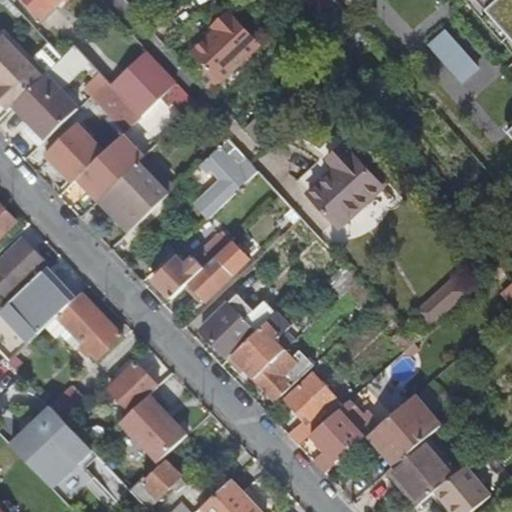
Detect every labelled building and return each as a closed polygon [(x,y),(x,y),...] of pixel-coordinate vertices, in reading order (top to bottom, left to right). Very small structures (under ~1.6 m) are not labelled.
[(64,0),(67,2),(69,0),(23,0),(32,9),(43,20),(63,0),(64,0)] [(511,0),(476,0),(511,40),(511,0)] [(43,20),(32,9),(26,14),(37,25),(43,20)] [(207,93),(258,46),(228,14),(211,29),(215,33),(191,55),(204,70),(195,78),(207,93)] [(445,31),(429,45),(449,67),(465,54),(445,31)] [(0,105),(7,113),(13,107),(39,82),(62,59),(48,45),(28,64),(3,38),(0,40),(0,105)] [(159,101),(150,91),(166,75),(146,53),(111,87),(140,119),(159,101)] [(465,54),(449,67),(463,83),(478,68),(465,54)] [(185,118),(196,108),(176,85),(166,75),(150,91),(159,101),(161,99),(168,107),(173,104),(185,118)] [(46,141),(71,117),(39,82),(13,107),(46,141)] [(125,135),(140,119),(111,87),(106,82),(90,98),(125,135)] [(248,130),(263,147),(280,132),(265,115),(248,130)] [(73,185),(103,155),(75,127),(45,155),(73,185)] [(209,218),(233,196),(231,194),(243,182),(245,184),(256,173),(245,161),(238,167),(235,164),(242,157),(226,140),(203,162),(211,169),(222,181),(196,206),(209,218)] [(114,187),(137,164),(142,159),(126,142),(97,169),(114,187)] [(338,230),(381,190),(342,147),(326,162),(334,171),(307,197),(338,230)] [(168,196),(174,191),(143,158),(142,159),(137,164),(168,196)] [(206,173),(211,169),(203,162),(199,166),(206,173)] [(114,187),(97,202),(112,217),(115,214),(131,232),(168,196),(137,164),(114,187)] [(0,240),(16,224),(0,206),(0,240)] [(284,216),(290,211),(287,206),(280,212),(284,216)] [(46,265),(23,241),(0,262),(0,271),(7,279),(0,285),(0,289),(10,300),(46,265)] [(156,270),(174,253),(163,241),(145,258),(156,270)] [(206,302),(249,260),(232,243),(222,253),(205,269),(189,285),(206,302)] [(205,269),(222,253),(214,245),(197,261),(205,269)] [(172,301),(189,285),(205,269),(197,261),(194,258),(186,266),(178,258),(153,282),(172,301)] [(339,299),(356,282),(342,267),(324,284),(339,299)] [(501,268),(490,277),(497,284),(508,274),(501,268)] [(38,335),(57,318),(72,302),(44,273),(10,305),(38,335)] [(430,302),(442,316),(467,294),(455,280),(430,302)] [(377,305),(356,282),(347,292),(359,304),(355,308),(364,317),(377,305)] [(511,285),(501,295),(511,307),(511,285)] [(97,360),(122,337),(82,294),(72,302),(57,318),(97,360)] [(232,357),(264,326),(236,298),(201,333),(228,361),(232,357)] [(417,314),(429,327),(442,316),(430,302),(417,314)] [(31,343),(38,335),(10,305),(2,312),(31,343)] [(254,381),(284,352),(275,342),(287,330),(288,330),(291,327),(277,313),(264,326),(232,357),(245,371),(254,381)] [(284,352),(297,340),(287,330),(275,342),(284,352)] [(404,353),(413,345),(400,331),(391,339),(404,353)] [(415,344),(404,353),(408,358),(410,358),(414,358),(422,352),(415,344)] [(254,381),(276,403),(306,374),(313,368),(299,353),(292,360),(284,352),(254,381)] [(242,374),(245,371),(232,357),(228,361),(242,374)] [(150,398),(159,390),(137,366),(110,391),(133,415),(150,398)] [(288,437),(298,448),(312,435),(321,427),(317,423),(340,401),(314,374),(287,400),(307,422),(288,437)] [(188,437),(150,398),(133,415),(122,425),(160,465),(188,437)] [(399,465),(426,442),(440,429),(414,398),(373,434),(399,465)] [(346,405),(339,412),(311,438),(325,453),(313,463),(325,476),(378,428),(366,415),(361,420),(346,405)] [(26,433),(13,445),(54,488),(82,463),(93,453),(65,422),(53,409),(37,423),(26,433)] [(22,428),(26,433),(37,423),(32,419),(22,428)] [(435,494),(455,477),(426,442),(399,465),(389,474),(418,508),(435,494)] [(94,453),(93,453),(82,463),(86,468),(98,458),(94,453)] [(149,511),(182,479),(170,467),(173,463),(169,459),(146,482),(144,480),(131,492),(149,511)] [(449,511),(474,511),(491,498),(466,468),(455,477),(435,494),(449,511)] [(243,495),(232,483),(201,511),(259,511),(257,510),(243,495)] [(243,495),(257,510),(264,505),(249,489),(243,495)]
